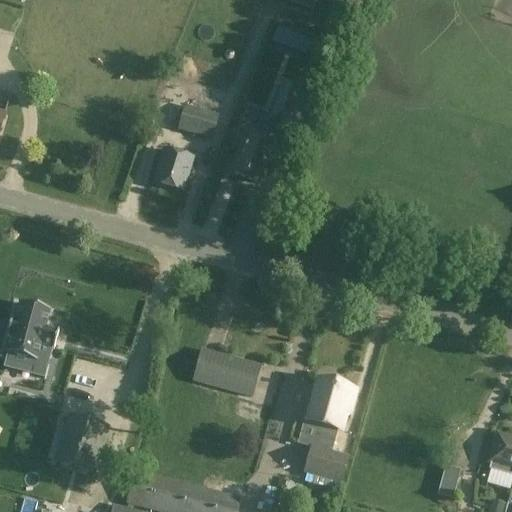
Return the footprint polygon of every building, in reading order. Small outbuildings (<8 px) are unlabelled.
[(291,65),(302,68),(310,44),(299,41),(291,65)] [(308,101),(299,98),(301,92),(283,85),(269,121),(278,124),(276,130),(294,137),(308,101)] [(208,114),(212,101),(178,92),(174,105),(208,114)] [(184,108),(177,131),(209,141),(217,119),(184,108)] [(276,145),(255,136),(260,123),(251,120),(231,174),(261,185),(276,145)] [(183,194),(193,160),(163,151),(153,185),(183,194)] [(49,311),(19,304),(14,322),(11,321),(6,337),(10,338),(4,361),(32,368),(30,377),(44,381),(52,350),(54,350),(58,333),(44,329),(49,311)] [(95,310),(82,348),(95,353),(90,366),(113,373),(130,321),(95,310)] [(257,352),(225,343),(219,364),(217,363),(213,378),(215,378),(211,393),(242,402),(241,405),(262,411),(269,385),(250,380),(257,352)] [(323,382),(322,385),(319,384),(308,422),(317,424),(304,472),(341,482),(347,458),(331,453),(342,411),(348,413),(353,394),(347,393),(348,392),(333,388),(334,385),(334,382),(332,380),(328,379),(325,380),(323,382)] [(85,467),(100,409),(79,404),(76,414),(69,412),(62,439),(69,441),(63,462),(85,467)] [(511,440),(498,437),(490,466),(492,466),(490,472),(511,478),(511,440)] [(229,511),(237,478),(196,469),(195,477),(148,467),(145,481),(129,477),(125,498),(192,511),(229,511)] [(436,497),(452,501),(460,472),(444,468),(436,497)] [(502,511),(504,506),(492,502),(488,511),(502,511)]
